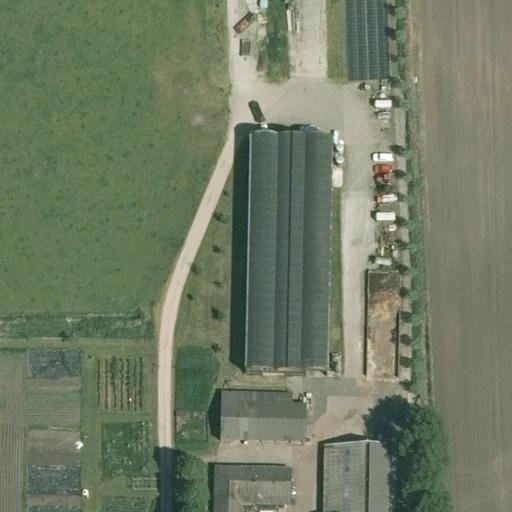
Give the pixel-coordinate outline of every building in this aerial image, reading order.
[(305,377),(326,377),(331,143),(250,141),(245,376),(305,377)] [(357,354),(357,379),(385,378),(385,353),(357,354)] [(292,406),(292,395),(222,394),(222,444),(305,446),(306,407),(292,406)] [(411,511),(412,450),(324,448),(323,511),(411,511)] [(291,506),(292,470),(215,469),(214,511),(242,511),(242,506),(291,506)]
